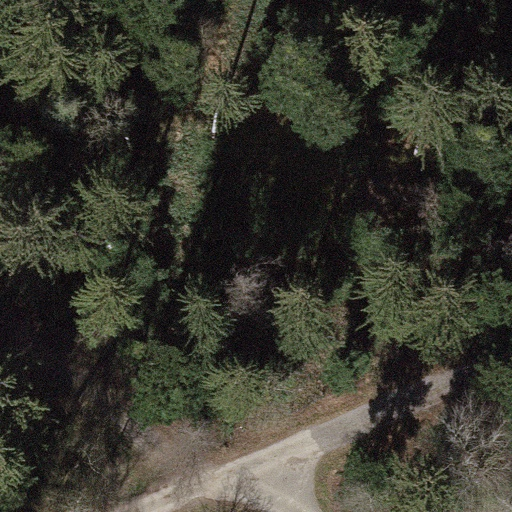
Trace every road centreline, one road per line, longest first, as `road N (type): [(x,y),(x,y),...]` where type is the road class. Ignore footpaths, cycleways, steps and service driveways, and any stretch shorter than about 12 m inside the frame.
road 1 (track): [(159,511),(511,375)]
road 2 (track): [(236,479),(96,395),(0,316)]
